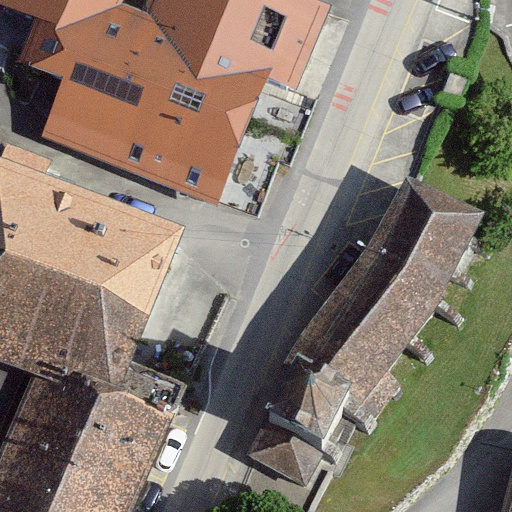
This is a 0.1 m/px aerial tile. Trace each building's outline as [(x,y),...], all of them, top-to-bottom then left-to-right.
[(0,0),(0,6),(61,29),(47,69),(82,85),(105,44),(148,0),(0,0)] [(148,0),(105,44),(82,85),(70,123),(266,207),(345,25),(326,17),(286,0),(148,0)] [(286,0),(326,17),(332,0),(286,0)] [(495,225),(407,174),(256,434),(344,485),(495,225)] [(202,265),(28,187),(0,250),(0,357),(45,379),(141,405),(202,265)] [(141,405),(45,379),(17,455),(137,511),(161,511),(194,429),(141,405)] [(0,511),(137,511),(17,455),(0,499),(0,511)]
